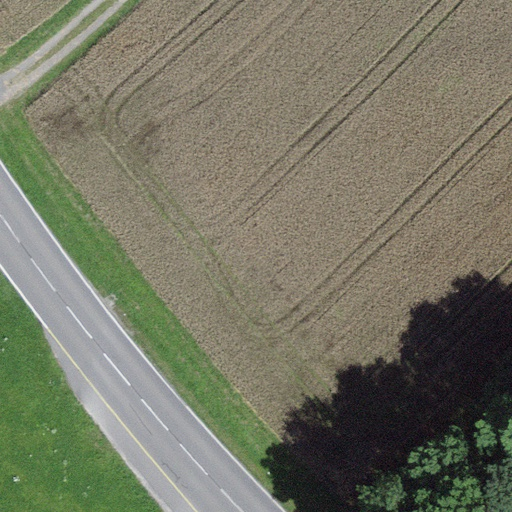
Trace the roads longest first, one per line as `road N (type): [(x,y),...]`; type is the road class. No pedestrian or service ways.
road 1 (secondary): [(214,511),(0,225)]
road 2 (track): [(144,0),(0,122)]
